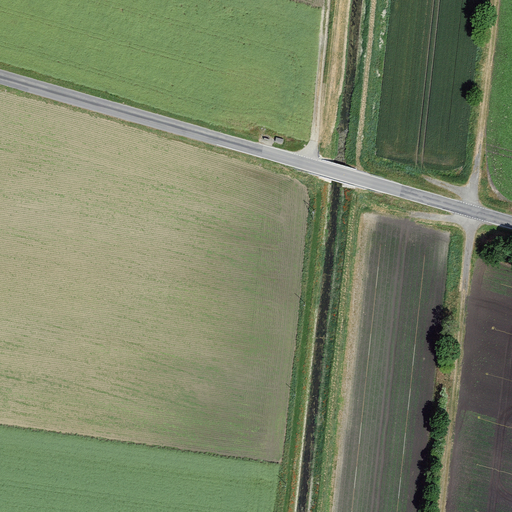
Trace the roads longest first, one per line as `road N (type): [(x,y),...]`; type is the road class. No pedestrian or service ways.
road 1 (tertiary): [(0,77),(511,223)]
road 2 (track): [(387,0),(372,153),(470,198),(468,211)]
road 3 (track): [(470,198),(497,0)]
